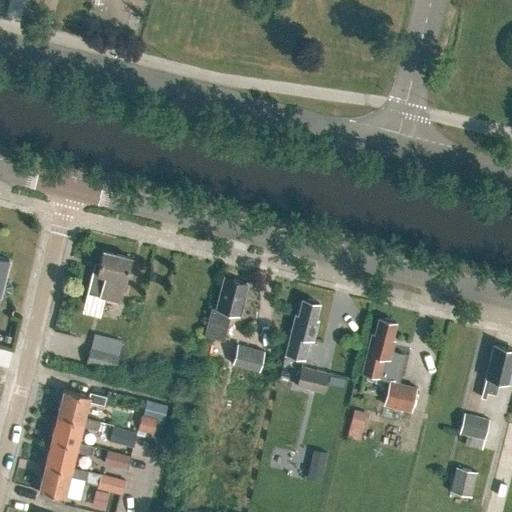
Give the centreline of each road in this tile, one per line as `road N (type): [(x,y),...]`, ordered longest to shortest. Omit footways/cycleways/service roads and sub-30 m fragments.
road 1 (secondary): [(511,300),(66,189)]
road 2 (tertiary): [(394,146),(0,48)]
road 3 (residential): [(0,462),(66,189)]
road 4 (unclassified): [(394,146),(428,0)]
road 5 (tertiary): [(511,175),(394,146)]
